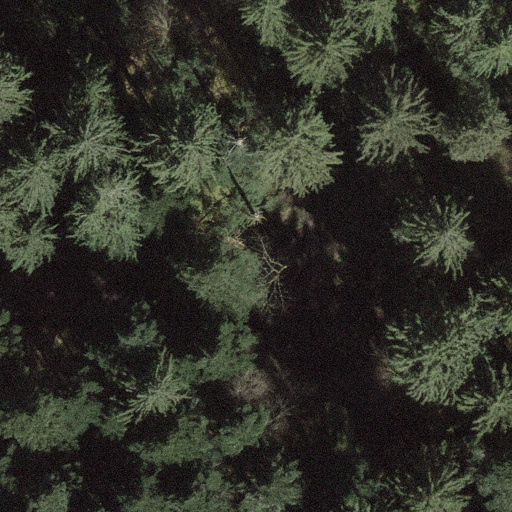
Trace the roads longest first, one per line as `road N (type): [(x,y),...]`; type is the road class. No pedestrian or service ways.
road 1 (track): [(0,309),(128,307),(291,322),(484,511)]
road 2 (track): [(291,322),(316,161),(285,0)]
